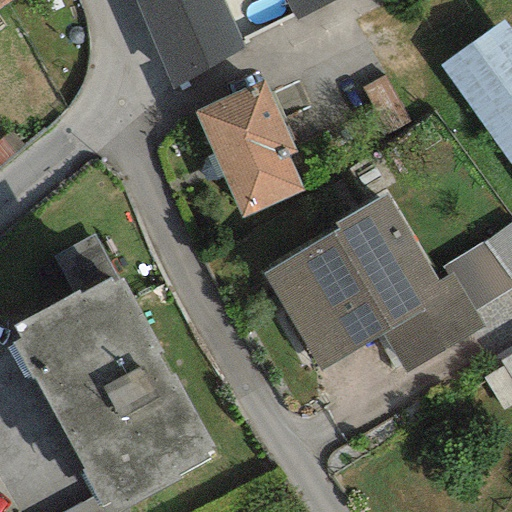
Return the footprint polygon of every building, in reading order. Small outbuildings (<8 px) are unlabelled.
[(0,0),(0,10),(14,1),(13,0),(0,0)] [(133,0),(170,81),(243,47),(221,0),(278,0),(289,21),(332,0),(133,0)] [(511,34),(502,21),(439,66),(511,171),(511,34)] [(262,81),(192,113),(241,220),(303,192),(286,156),(294,152),(262,81)] [(0,165),(23,145),(10,130),(0,138),(0,165)] [(383,336),(404,374),(482,326),(473,312),(511,288),(511,220),(440,267),(446,276),(437,284),(386,194),(334,225),(336,229),(263,273),(319,372),(383,336)] [(76,289),(11,324),(20,340),(8,346),(28,381),(33,379),(83,470),(79,473),(99,509),(108,504),(112,511),(116,511),(178,479),(175,475),(210,456),(207,450),(213,447),(122,280),(113,284),(110,279),(80,296),(76,289)] [(511,352),(498,360),(511,384),(511,352)]
